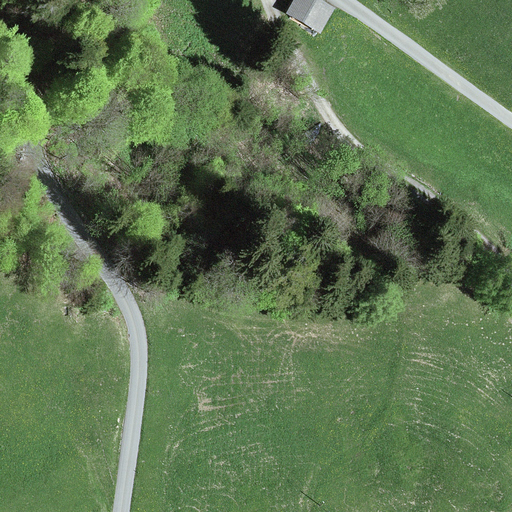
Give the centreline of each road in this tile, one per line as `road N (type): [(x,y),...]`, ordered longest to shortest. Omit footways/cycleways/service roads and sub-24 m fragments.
road 1 (track): [(122,511),(138,379),(133,317),(50,186),(0,50)]
road 2 (track): [(268,0),(287,52),(348,142),(429,197),(511,277)]
road 3 (unclassified): [(341,0),(511,120)]
